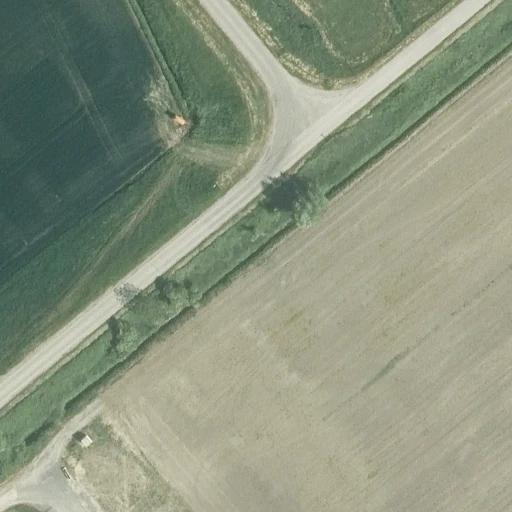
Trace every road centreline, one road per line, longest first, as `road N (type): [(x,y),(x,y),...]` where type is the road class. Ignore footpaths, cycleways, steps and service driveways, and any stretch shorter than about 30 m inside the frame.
road 1 (tertiary): [(0,394),(317,129)]
road 2 (unclassified): [(317,129),(478,0)]
road 3 (tertiary): [(317,129),(210,0)]
road 4 (track): [(97,405),(4,497)]
